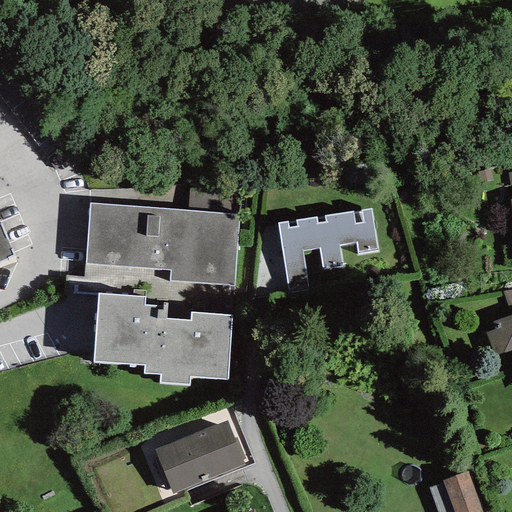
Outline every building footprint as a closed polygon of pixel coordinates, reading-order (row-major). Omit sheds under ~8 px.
[(240,215),(89,202),(84,263),(170,270),(169,281),(234,286),(240,215)] [(287,221),(277,222),(287,295),(308,292),(303,252),(318,250),(321,271),(342,268),(339,246),(358,243),(359,254),(376,251),(371,209),(361,210),(363,224),(354,225),(352,212),(325,216),(325,222),(316,223),(315,217),(295,220),(296,227),(287,228),(287,221)] [(0,262),(13,256),(0,222),(0,262)] [(511,315),(511,314),(511,289),(502,291),(511,315)] [(145,296),(97,293),(92,361),(143,365),(142,374),(159,375),(159,383),(189,385),(190,377),(228,379),(232,315),(190,312),(189,320),(166,318),(167,306),(145,305),(145,296)] [(511,349),(511,314),(511,315),(492,322),(494,329),(485,333),(493,356),(511,349)] [(227,421),(154,449),(171,494),(244,465),(242,460),(245,459),(236,437),(234,438),(227,421)] [(482,511),(468,472),(443,481),(443,483),(453,511),(482,511)] [(453,511),(443,483),(428,488),(436,511),(453,511)]
